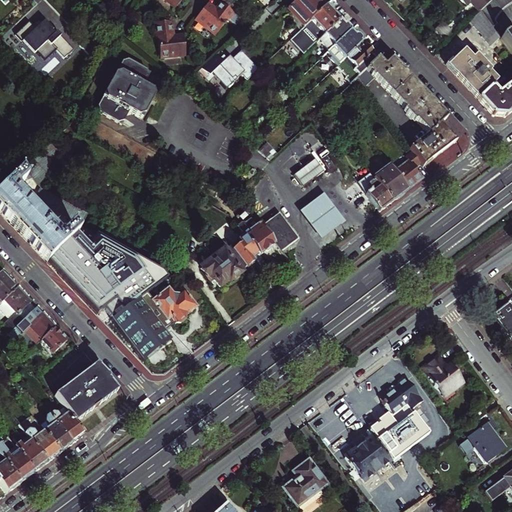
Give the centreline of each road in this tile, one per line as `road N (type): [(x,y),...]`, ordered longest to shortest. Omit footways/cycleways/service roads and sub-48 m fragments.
road 1 (tertiary): [(492,142),(151,399)]
road 2 (primary): [(169,452),(313,358),(511,206)]
road 3 (tertiary): [(162,511),(441,301)]
road 4 (primary): [(384,270),(179,426)]
road 5 (primary): [(169,452),(361,306)]
road 6 (residential): [(0,238),(151,399)]
road 7 (residential): [(358,0),(492,142)]
road 8 (primary): [(361,306),(511,186)]
road 9 (primary): [(361,306),(511,195)]
road 10 (tertiary): [(151,399),(12,511)]
road 11 (primary): [(511,158),(429,221),(384,270)]
road 12 (primary): [(179,426),(47,511)]
road 13 (primary): [(179,426),(66,511)]
road 14 (primary): [(486,194),(384,270)]
